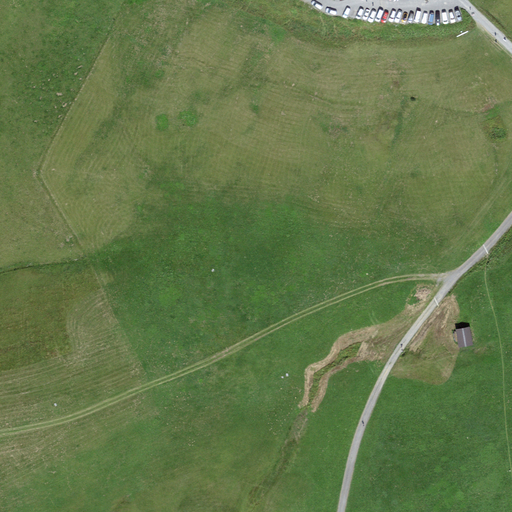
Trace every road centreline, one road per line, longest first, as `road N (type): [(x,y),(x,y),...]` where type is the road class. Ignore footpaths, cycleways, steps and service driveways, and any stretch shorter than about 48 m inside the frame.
road 1 (track): [(458,275),(359,291),(68,420),(0,432)]
road 2 (track): [(340,511),(383,376),(445,290),(511,218)]
